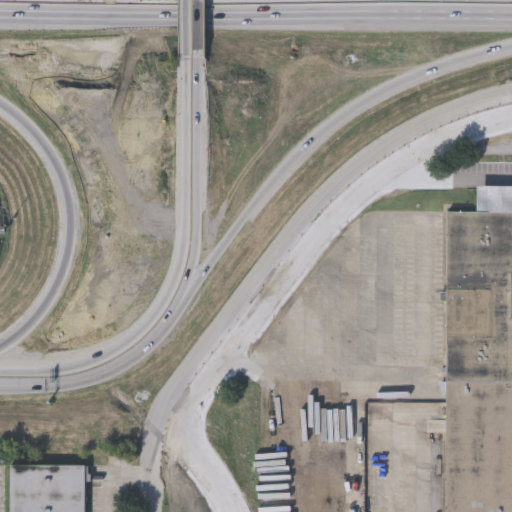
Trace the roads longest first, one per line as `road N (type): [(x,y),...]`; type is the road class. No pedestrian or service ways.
road 1 (residential): [(147,511),(159,437),(319,210),(428,131),(511,101)]
road 2 (motorway): [(96,376),(163,335),(245,215),(285,173),(369,122),(511,87)]
road 3 (motorway): [(0,6),(511,7)]
road 4 (motorway): [(187,56),(184,226),(160,304),(104,354),(59,369),(0,371)]
road 5 (motorway): [(96,376),(159,328),(193,258),(199,58)]
